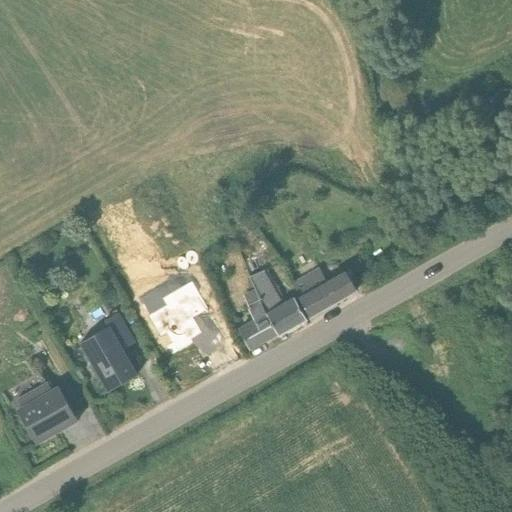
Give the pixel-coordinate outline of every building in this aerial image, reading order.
[(295,282),(302,295),(326,282),(318,269),(295,282)] [(266,313),(285,302),(266,270),(249,276),(266,313)] [(302,295),(300,297),(311,316),(355,291),(344,272),(326,282),(302,295)] [(237,326),(251,350),(279,334),(266,313),(254,288),(243,294),(252,317),(237,326)] [(285,302),(266,313),(279,334),(306,318),(294,297),(285,302)] [(138,343),(120,313),(108,318),(113,326),(126,350),(138,343)] [(113,326),(82,342),(107,392),(138,373),(126,350),(113,326)] [(47,393),(18,408),(36,443),(77,421),(59,386),(47,393)]
